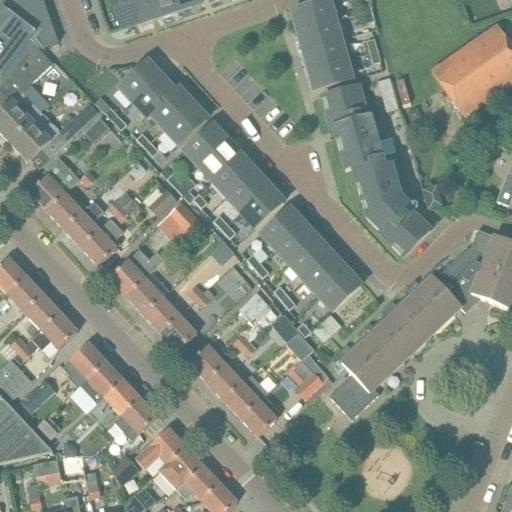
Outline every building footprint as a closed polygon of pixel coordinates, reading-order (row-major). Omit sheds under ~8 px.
[(0,89),(0,90),(34,46),(36,42),(43,50),(58,44),(42,0),(5,0),(0,4),(0,89)] [(133,0),(110,0),(121,32),(141,25),(133,0)] [(161,18),(155,0),(133,0),(141,25),(161,18)] [(177,0),(155,0),(161,18),(181,11),(177,0)] [(199,0),(177,0),(181,11),(201,4),(199,0)] [(368,0),(360,3),(363,14),(371,12),(368,0)] [(329,2),(292,12),(298,32),(334,22),(329,2)] [(371,12),(363,14),(367,26),(375,24),(371,12)] [(340,42),(334,22),(298,32),(304,52),(340,42)] [(432,74),(464,119),(511,85),(511,48),(497,28),(432,74)] [(374,41),(366,43),(370,55),(377,53),(374,41)] [(340,42),(304,52),(309,72),(346,62),(340,42)] [(12,103),(0,114),(0,135),(8,144),(41,114),(22,94),(52,66),(34,46),(0,90),(1,90),(12,103)] [(377,53),(370,55),(373,67),(381,64),(377,53)] [(352,82),(346,62),(309,72),(315,93),(352,82)] [(161,79),(147,64),(119,89),(133,105),(161,79)] [(174,94),(161,79),(133,105),(148,121),(151,117),(150,116),(174,94)] [(368,120),(359,89),(322,99),(331,132),(336,131),(338,139),(336,140),(346,173),(353,171),(367,220),(381,233),(379,235),(404,259),(430,232),(407,209),(408,207),(400,199),(391,168),(384,170),(370,120),(368,120)] [(192,106),(178,90),(174,94),(150,116),(151,117),(165,132),(192,106)] [(207,122),(192,106),(165,132),(179,147),(207,122)] [(41,114),(8,144),(28,165),(42,151),(51,160),(98,116),(89,107),(60,135),(41,114)] [(113,124),(119,119),(110,110),(104,116),(113,124)] [(127,127),(119,119),(113,124),(121,133),(127,127)] [(100,121),(85,135),(95,146),(110,131),(100,121)] [(226,143),(212,127),(184,153),(199,168),(226,143)] [(144,150),(150,145),(142,136),(136,142),(144,150)] [(199,168),(213,184),(241,158),(226,143),(199,168)] [(159,166),(166,159),(160,153),(159,154),(150,145),(144,150),(159,166)] [(255,174),(241,158),(213,184),(227,200),(255,174)] [(29,195),(46,214),(65,196),(80,183),(59,160),(43,175),(47,178),(29,195)] [(511,163),(496,204),(509,209),(511,210),(511,163)] [(80,183),(87,190),(96,181),(89,174),(80,183)] [(269,189),(255,174),(227,200),(241,215),(269,189)] [(175,191),(181,185),(173,176),(167,182),(175,191)] [(184,199),(189,194),(181,185),(175,191),(184,199)] [(424,191),(430,211),(442,207),(437,187),(424,191)] [(284,205),(269,189),(241,215),(256,230),(284,205)] [(176,202),(167,193),(149,211),(158,220),(176,202)] [(115,218),(132,202),(125,195),(108,211),(115,218)] [(46,214),(64,232),(82,215),(65,196),(46,214)] [(201,211),(207,205),(199,196),(193,202),(201,211)] [(115,218),(121,225),(139,209),(132,202),(115,218)] [(64,232),(81,250),(99,233),(93,226),(104,215),(94,204),(83,215),(82,215),(64,232)] [(203,228),(183,206),(168,219),(188,241),(203,228)] [(304,226),(289,210),(261,236),(276,252),(304,226)] [(222,232),(228,227),(219,218),(213,224),(222,232)] [(81,250),(98,269),(117,252),(116,251),(121,247),(116,242),(123,235),(111,222),(99,233),(81,250)] [(318,242),(304,226),(276,252),(290,267),(318,242)] [(230,241),(236,236),(228,227),(222,232),(230,241)] [(511,304),(511,244),(479,231),(470,252),(467,251),(435,281),(434,279),(341,366),(352,377),(329,399),(352,423),(379,397),(374,391),(473,298),(509,312),(511,304)] [(332,257),(318,242),(290,267),(304,283),(332,257)] [(109,280),(126,299),(152,275),(159,268),(160,267),(169,259),(168,258),(163,253),(160,256),(158,254),(150,262),(140,252),(127,263),(109,280)] [(255,271),(261,266),(253,257),(247,262),(255,271)] [(347,272),(332,257),(304,283),(319,298),(347,272)] [(169,259),(160,267),(167,275),(176,266),(169,259)] [(0,268),(0,288),(7,296),(26,279),(8,261),(0,268)] [(263,281),(269,275),(261,266),(255,271),(263,281)] [(361,288),(347,272),(319,298),(333,314),(361,288)] [(126,299),(144,317),(169,293),(152,275),(126,299)] [(7,296),(24,315),(43,297),(26,279),(7,296)] [(188,296),(195,303),(202,296),(196,289),(188,296)] [(282,303),(288,298),(280,289),(274,294),(282,303)] [(144,317),(161,336),(179,319),(179,318),(186,312),(169,293),(144,317)] [(202,296),(195,303),(201,310),(208,304),(202,296)] [(233,346),(240,353),(249,344),(276,319),(256,296),(239,312),(251,326),(240,336),(242,338),(233,346)] [(24,315),(41,333),(60,316),(43,297),(24,315)] [(296,307),(288,298),(282,303),(290,312),(296,307)] [(41,333),(26,347),(15,357),(16,358),(22,364),(39,349),(42,352),(51,344),(59,352),(77,334),(60,316),(41,333)] [(341,329),(330,317),(312,333),(323,345),(341,329)] [(161,336),(178,354),(196,337),(179,319),(161,336)] [(312,335),(304,325),(298,331),(305,340),(312,335)] [(0,354),(0,355),(9,364),(11,362),(16,358),(15,357),(26,347),(12,332),(2,341),(8,347),(0,354)] [(287,347),(301,364),(308,357),(314,352),(299,336),(287,347)] [(249,344),(240,353),(247,361),(256,352),(249,344)] [(78,391),(80,389),(106,365),(88,346),(62,370),(69,377),(67,379),(78,391)] [(189,366),(206,384),(225,367),(208,348),(189,366)] [(312,375),(295,390),(306,403),(330,381),(308,357),(301,364),(312,375)] [(0,372),(0,387),(13,401),(31,384),(11,362),(9,364),(0,372)] [(97,407),(104,400),(123,383),(106,365),(80,389),(97,407)] [(206,384),(224,403),(242,386),(225,367),(206,384)] [(224,403),(241,421),(268,395),(252,377),(242,386),(224,403)] [(54,394),(44,382),(20,404),(31,416),(54,394)] [(104,400),(121,418),(140,401),(123,383),(104,400)] [(241,421),(258,439),(276,422),(275,420),(278,417),(279,413),(265,399),(269,396),(268,395),(241,421)] [(124,435),(132,443),(157,420),(140,401),(121,418),(130,428),(124,435)] [(94,445),(98,441),(97,441),(106,433),(106,432),(114,425),(108,418),(87,437),(94,445)] [(61,432),(48,419),(38,428),(51,442),(61,432)] [(167,466),(185,449),(168,431),(150,448),(151,449),(136,463),(145,473),(161,459),(167,466)] [(93,458),(104,448),(113,440),(106,433),(97,441),(98,441),(94,445),(82,457),(93,458)] [(112,461),(117,466),(118,467),(126,459),(130,454),(123,447),(112,458),(114,460),(112,461)] [(183,483),(201,467),(185,449),(167,466),(159,474),(175,492),(184,484),(183,483)] [(61,485),(84,481),(83,471),(82,459),(57,457),(60,474),(61,485)] [(118,467),(117,466),(112,472),(120,490),(139,472),(126,459),(118,467)] [(46,478),(47,487),(60,485),(57,462),(33,466),(35,480),(46,478)] [(201,503),(220,486),(201,467),(183,483),(184,484),(175,492),(175,493),(176,492),(184,500),(192,493),(201,503)] [(96,474),(85,476),(90,502),(100,500),(96,474)] [(229,511),(237,505),(220,486),(201,503),(209,511),(229,511)] [(28,490),(31,511),(37,511),(41,511),(38,499),(36,488),(28,490)] [(124,511),(144,511),(145,511),(146,511),(135,498),(124,507),(124,511)] [(67,511),(80,511),(77,499),(65,501),(67,511)]
